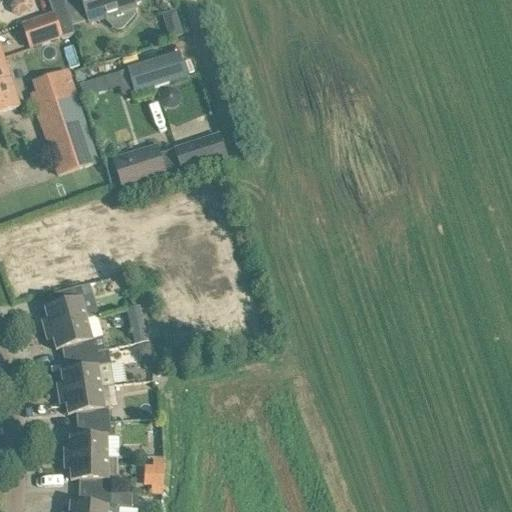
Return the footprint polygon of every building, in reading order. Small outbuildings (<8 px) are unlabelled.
[(19,16),(35,10),(31,0),(21,0),(14,3),(19,16)] [(81,0),(90,25),(136,9),(136,6),(141,5),(138,0),(81,0)] [(180,10),(166,14),(173,38),(188,34),(180,10)] [(54,16),(24,27),(32,50),(62,39),(54,16)] [(0,115),(20,108),(13,89),(3,60),(0,50),(0,115)] [(182,57),(145,68),(131,72),(138,95),(189,79),(182,57)] [(67,70),(27,83),(60,176),(99,163),(67,70)] [(190,78),(202,116),(212,113),(199,75),(190,78)] [(174,150),(175,153),(170,154),(173,162),(162,165),(167,181),(229,161),(220,135),(174,150)] [(162,165),(157,148),(112,162),(122,194),(167,181),(162,165)] [(98,296),(94,284),(83,287),(86,300),(98,296)] [(73,302),(44,311),(47,322),(41,323),(44,333),(85,322),(79,301),(84,300),(80,288),(70,291),(73,302)] [(143,307),(129,309),(136,344),(150,341),(143,307)] [(46,342),(52,341),(55,352),(63,349),(66,361),(104,353),(96,319),(85,322),(44,333),(46,342)] [(68,373),(60,374),(62,386),(56,387),(58,397),(100,390),(113,388),(107,352),(104,353),(66,361),(68,373)] [(65,405),(67,417),(76,415),(77,427),(109,424),(108,411),(103,411),(100,390),(58,397),(59,406),(65,405)] [(78,439),(69,440),(69,451),(63,451),(63,461),(119,461),(122,461),(121,438),(110,438),(109,424),(77,427),(78,439)] [(70,482),(78,482),(100,482),(100,495),(111,495),(111,481),(119,481),(119,461),(63,461),(64,471),(69,471),(70,482)] [(151,469),(143,469),(142,488),(150,489),(149,496),(161,497),(162,462),(152,462),(151,469)] [(78,506),(69,505),(68,511),(118,511),(119,510),(130,511),(131,495),(111,495),(100,495),(78,494),(78,506)] [(149,496),(149,506),(161,507),(161,497),(149,496)]
